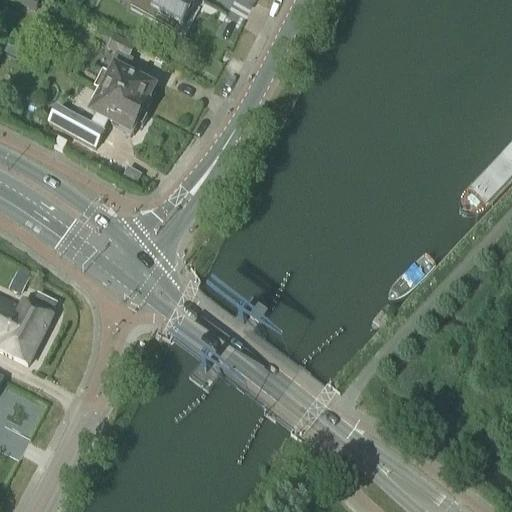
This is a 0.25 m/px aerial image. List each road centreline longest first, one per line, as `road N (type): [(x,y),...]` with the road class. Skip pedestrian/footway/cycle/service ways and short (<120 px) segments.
road 1 (residential): [(143,282),(302,0)]
road 2 (secondary): [(352,449),(143,282)]
road 3 (secondary): [(143,282),(0,182)]
